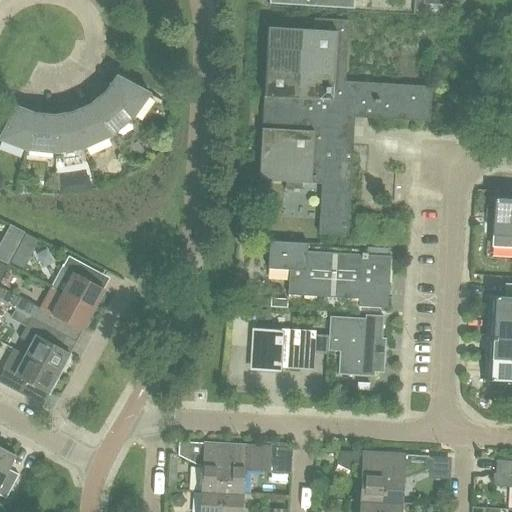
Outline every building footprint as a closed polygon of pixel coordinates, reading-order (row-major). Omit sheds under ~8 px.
[(269,0),(269,4),(354,9),(354,0),(269,0)] [(414,0),(414,2),(414,14),(424,15),(425,0),(414,0)] [(345,82),(349,20),(314,18),(313,30),(268,27),(259,180),(286,182),(285,188),(302,189),(302,183),(322,184),(319,234),(347,236),(355,117),(429,122),(431,87),(345,82)] [(105,92),(137,122),(156,97),(116,76),(105,92)] [(113,142),(137,122),(105,92),(90,104),(113,142)] [(85,154),(113,142),(90,104),(73,112),(85,154)] [(0,147),(24,156),(34,113),(16,106),(0,135),(0,147)] [(54,115),(55,159),(62,158),(80,155),(85,154),(73,112),(54,115)] [(55,159),(54,115),(34,113),(24,156),(55,159)] [(66,194),(64,179),(57,180),(59,196),(61,195),(65,195),(66,194)] [(511,192),(495,191),(491,244),(511,245),(511,192)] [(362,255),(343,254),(307,251),(307,243),(269,241),(268,268),(289,270),(288,295),(359,300),(358,307),(383,308),(384,289),(388,289),(390,257),(367,255),(367,254),(362,254),(362,255)] [(0,259),(7,263),(14,249),(0,242),(0,259)] [(82,278),(88,267),(68,256),(51,288),(93,310),(104,289),(82,278)] [(1,279),(0,279),(0,301),(4,303),(13,285),(1,279)] [(511,318),(511,285),(505,285),(504,297),(489,296),(488,317),(511,318)] [(88,319),(93,310),(51,288),(40,308),(24,299),(18,311),(30,318),(34,320),(52,329),(54,330),(60,319),(82,331),(83,328),(86,330),(91,321),(88,319)] [(339,352),(338,375),(374,377),(374,373),(383,373),(386,339),(382,338),(383,316),(365,315),(365,319),(330,317),(327,351),(339,352)] [(312,369),(314,343),(327,344),(329,318),(315,317),(315,332),(295,331),(294,336),(282,335),(282,331),(254,330),(252,369),(280,371),(280,365),(287,365),(287,368),(312,369)] [(511,318),(488,317),(486,338),(511,338),(511,318)] [(52,329),(34,320),(30,318),(19,339),(31,345),(25,355),(59,373),(69,353),(45,341),(52,329)] [(511,359),(511,338),(486,338),(485,358),(511,359)] [(48,393),(59,373),(25,355),(14,349),(3,369),(0,374),(0,382),(18,392),(24,381),(48,393)] [(511,359),(485,358),(484,380),(489,380),(505,381),(511,381),(511,359)] [(489,380),(488,391),(505,392),(505,381),(489,380)] [(357,385),(357,393),(370,393),(370,385),(357,385)] [(222,493),(225,444),(178,441),(178,455),(192,462),(202,463),(200,491),(222,493)] [(269,471),(269,460),(270,447),(225,444),(222,493),(243,494),(244,470),(269,471)] [(0,495),(6,499),(19,475),(8,469),(15,455),(0,446),(0,495)] [(381,502),(384,453),(338,451),(337,465),(352,472),(361,473),(359,501),(381,502)] [(381,502),(401,503),(403,475),(412,475),(428,470),(429,456),(384,453),(381,502)] [(511,461),(496,460),(496,473),(493,473),(493,483),(495,486),(510,487),(510,485),(511,485),(511,461)] [(220,511),(222,493),(200,491),(199,511),(220,511)] [(241,511),(243,494),(222,493),(220,511),(241,511)] [(185,500),(181,494),(174,494),(171,500),(174,506),(181,506),(185,500)] [(380,511),(381,502),(359,501),(358,511),(380,511)] [(401,511),(401,503),(381,502),(380,511),(401,511)]
